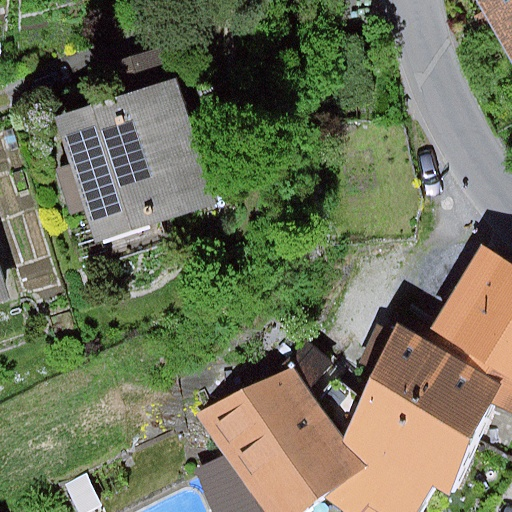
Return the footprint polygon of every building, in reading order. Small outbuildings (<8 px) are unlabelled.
[(511,0),(488,0),(511,42),(511,0)] [(111,64),(120,95),(175,78),(166,47),(111,64)] [(120,95),(55,115),(71,166),(55,171),(69,216),(86,211),(95,243),(215,206),(175,78),(120,95)] [(511,264),(481,246),(425,337),(511,383),(511,264)] [(0,303),(8,301),(0,275),(0,303)] [(374,370),(370,378),(472,444),(492,405),(511,413),(511,383),(425,337),(399,323),(393,332),(376,323),(358,363),(374,370)] [(279,365),(285,372),(195,415),(264,511),(308,511),(329,497),(367,467),(319,405),(306,387),(332,362),(307,341),(279,365)] [(472,444),(370,378),(360,402),(335,382),(319,405),(367,467),(329,497),(346,511),(375,511),(377,510),(379,511),(415,511),(431,485),(448,495),(472,444)] [(85,475),(66,485),(79,511),(85,511),(100,504),(85,475)]
